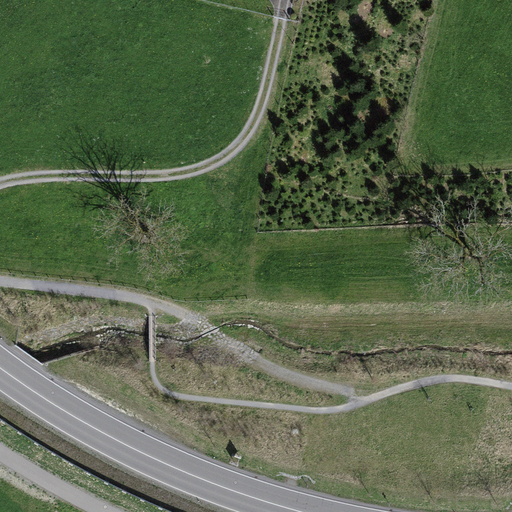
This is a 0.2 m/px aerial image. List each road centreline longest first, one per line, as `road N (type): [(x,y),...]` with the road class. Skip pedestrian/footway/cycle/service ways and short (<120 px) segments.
road 1 (track): [(0,182),(168,175),(226,154),(259,109),(286,0)]
road 2 (secondary): [(0,367),(87,423),(221,485),(309,511)]
road 3 (track): [(153,300),(262,364),(306,382),(354,388)]
